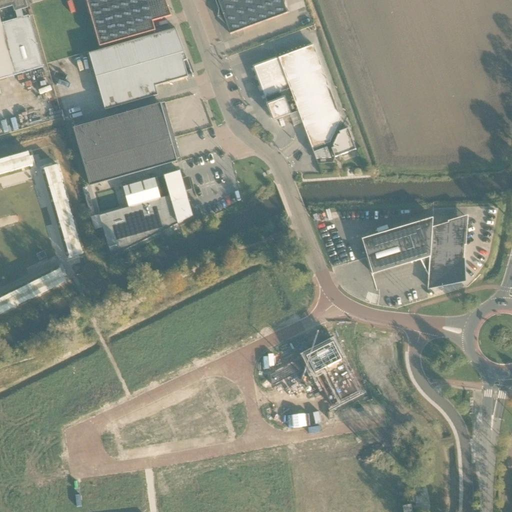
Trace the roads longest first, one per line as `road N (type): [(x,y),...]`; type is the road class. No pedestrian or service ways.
road 1 (unclassified): [(238,357),(79,430),(89,468),(262,442)]
road 2 (unclassified): [(337,300),(279,166),(230,119),(185,0)]
road 3 (tertiary): [(467,511),(461,429),(415,370),(420,324)]
road 4 (primary): [(487,511),(496,375)]
road 5 (unclassified): [(262,442),(381,421)]
